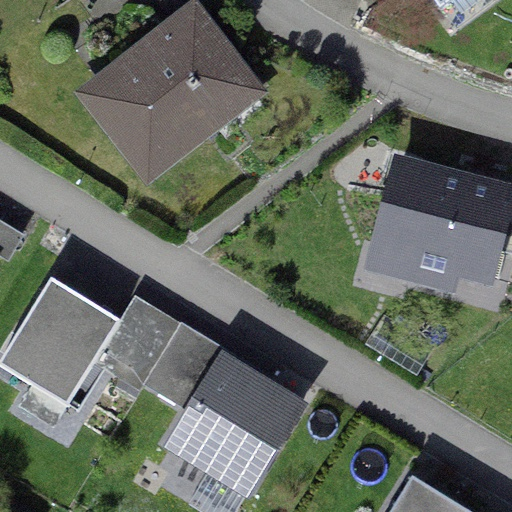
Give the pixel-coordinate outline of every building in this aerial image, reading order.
[(428,0),(437,11),(452,0),(428,0)] [(148,60),(88,106),(144,179),(252,95),(191,17),(144,54),(148,60)] [(510,197),(400,170),(379,254),(490,281),(510,197)] [(118,325),(52,287),(7,363),(73,402),(118,325)] [(251,380),(221,362),(166,447),(245,497),(300,412),(251,380)] [(448,511),(414,491),(400,511),(448,511)]
